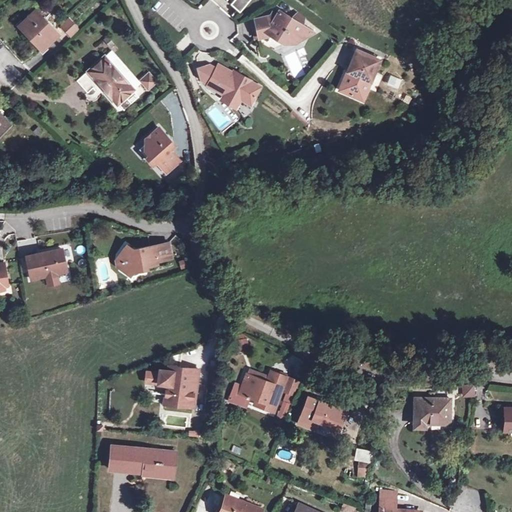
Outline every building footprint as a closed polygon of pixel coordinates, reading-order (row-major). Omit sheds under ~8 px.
[(226,0),(236,9),(233,12),(235,14),(247,0),(226,0)] [(255,18),(256,22),(274,17),(279,11),(274,8),(270,15),(255,18)] [(35,11),(20,25),(41,48),(56,34),(35,11)] [(274,17),(256,22),(258,33),(267,31),(273,34),(284,41),(294,36),(299,41),(314,33),(301,25),(303,22),(296,17),(293,20),(279,11),(274,17)] [(80,29),(71,19),(64,27),(72,36),(80,29)] [(256,22),(253,22),(256,38),(273,34),(267,31),(258,33),(256,22)] [(108,36),(104,39),(110,47),(114,44),(108,36)] [(348,75),(344,78),(350,95),(368,88),(366,84),(371,81),(380,60),(357,49),(347,71),(348,75)] [(111,50),(104,57),(133,89),(140,83),(111,50)] [(104,56),(88,71),(98,82),(117,103),(118,103),(131,90),(133,89),(104,57),(104,56)] [(210,63),(196,67),(200,81),(206,84),(216,67),(210,63)] [(233,76),(235,73),(218,64),(216,67),(233,76)] [(216,67),(206,84),(224,94),(239,102),(241,99),(251,105),(260,87),(235,73),(233,76),(216,67)] [(98,82),(88,71),(77,80),(87,92),(98,82)] [(148,72),(140,80),(147,88),(156,81),(148,72)] [(344,78),(339,90),(350,95),(344,78)] [(368,88),(350,95),(362,100),(368,88)] [(131,90),(118,103),(124,109),(137,97),(131,90)] [(236,107),(239,102),(224,94),(222,99),(236,107)] [(237,114),(247,117),(251,107),(241,104),(237,114)] [(0,112),(0,133),(10,124),(0,112)] [(174,146),(159,127),(145,139),(144,151),(148,155),(146,157),(153,164),(156,162),(166,172),(180,161),(170,149),(174,146)] [(126,245),(118,256),(122,259),(124,264),(121,268),(130,275),(135,267),(139,270),(146,268),(146,265),(157,263),(156,260),(172,257),(168,242),(138,248),(138,251),(133,251),(133,249),(126,245)] [(61,248),(26,257),(31,279),(43,276),(66,271),(61,248)] [(190,257),(178,261),(181,269),(192,266),(190,257)] [(66,271),(43,276),(45,286),(57,283),(55,277),(67,274),(66,271)] [(234,337),(237,353),(249,350),(245,334),(234,337)] [(223,357),(215,356),(213,371),(221,372),(223,357)] [(146,372),(145,381),(166,384),(164,403),(193,407),(199,369),(169,365),(168,370),(159,369),(159,373),(146,372)] [(276,381),(279,373),(272,371),(270,377),(248,369),(247,373),(271,383),(272,380),(276,381)] [(242,386),(240,392),(250,396),(256,399),(254,404),(273,412),(282,390),(287,376),(279,373),(276,381),(272,380),(271,383),(247,373),(242,386)] [(294,379),(287,376),(282,390),(288,393),(288,392),(289,392),(294,379)] [(289,392),(288,392),(288,393),(286,398),(292,400),(294,395),(295,395),(300,381),(294,379),(289,392)] [(240,392),(242,386),(235,383),(228,399),(246,406),(250,396),(240,392)] [(473,384),(463,385),(463,394),(474,394),(473,384)] [(308,397),(298,423),(314,429),(317,420),(338,428),(346,407),(336,403),(334,407),(329,405),(308,397)] [(415,399),(415,426),(425,426),(425,422),(449,422),(449,399),(415,399)] [(112,446),(109,468),(143,472),(143,471),(172,474),(172,466),(175,466),(175,461),(170,460),(170,452),(112,446)] [(354,459),(372,463),(374,451),(356,448),(354,459)] [(368,478),(369,466),(358,465),(357,478),(368,478)] [(382,492),(382,499),(395,500),(395,492),(382,492)] [(226,495),(219,511),(259,511),(261,508),(226,495)] [(382,499),(380,511),(419,511),(420,511),(394,509),(395,500),(382,499)] [(355,511),(358,507),(344,502),(341,509),(348,511),(355,511)]
